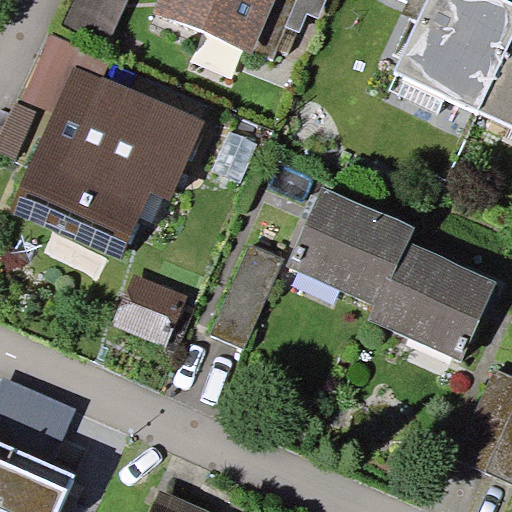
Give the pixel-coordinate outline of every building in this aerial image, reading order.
[(133,0),(78,0),(64,36),(112,55),(133,0)] [(171,0),(165,15),(198,29),(185,61),(271,97),(292,46),(318,56),(341,0),(171,0)] [(511,15),(476,0),(438,0),(403,85),(511,131),(511,15)] [(62,122),(30,197),(148,248),(170,197),(187,204),(217,133),(106,86),(115,65),(57,40),(28,108),(62,122)] [(431,237),(332,195),(299,273),(395,313),(386,333),(473,369),(508,288),(424,253),(431,237)] [(287,265),(250,249),(211,338),(248,354),(287,265)] [(511,378),(500,374),(465,455),(511,475),(511,378)] [(56,511),(72,476),(0,445),(0,511),(56,511)] [(189,511),(165,501),(159,511),(189,511)]
